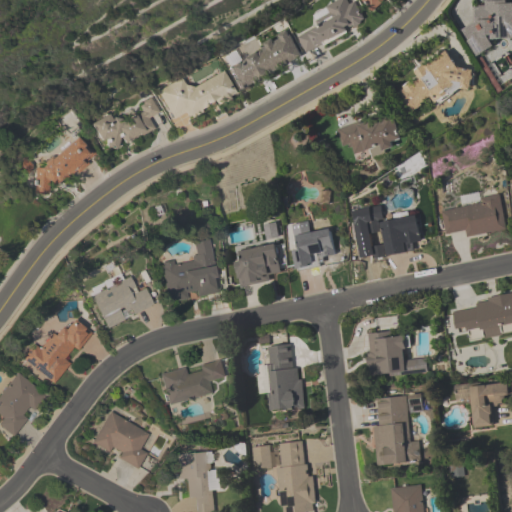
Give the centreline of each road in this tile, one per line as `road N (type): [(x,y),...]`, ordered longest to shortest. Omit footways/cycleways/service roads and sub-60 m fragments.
road 1 (residential): [(0,500),(44,456),(95,383),(145,345),(511,263)]
road 2 (tertiary): [(426,0),(354,62),(237,130),(123,180),(61,232),(0,310)]
road 3 (residential): [(322,306),(349,511)]
